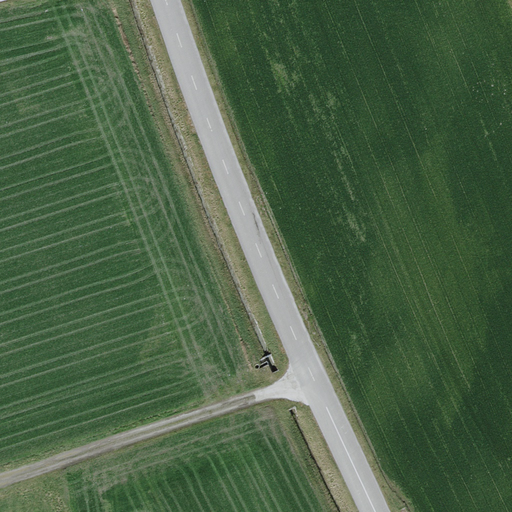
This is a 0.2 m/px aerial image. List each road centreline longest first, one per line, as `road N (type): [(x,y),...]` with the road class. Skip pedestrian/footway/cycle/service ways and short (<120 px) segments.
road 1 (unclassified): [(373,511),(315,388),(161,0)]
road 2 (track): [(0,489),(315,388)]
